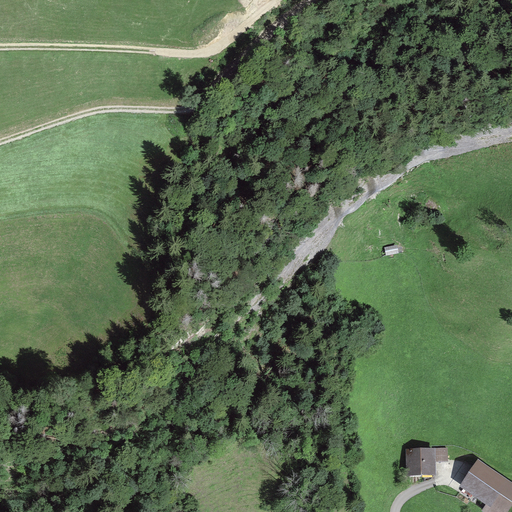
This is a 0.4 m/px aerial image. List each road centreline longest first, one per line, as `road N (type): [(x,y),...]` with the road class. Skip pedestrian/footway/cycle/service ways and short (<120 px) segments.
road 1 (track): [(0,144),(100,113),(199,108),(315,0)]
road 2 (track): [(276,0),(202,51),(0,48)]
